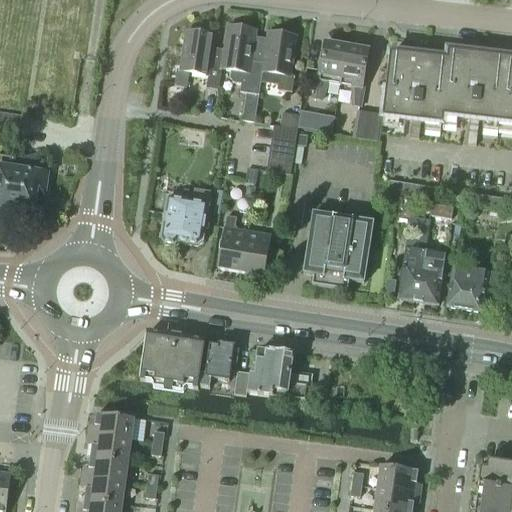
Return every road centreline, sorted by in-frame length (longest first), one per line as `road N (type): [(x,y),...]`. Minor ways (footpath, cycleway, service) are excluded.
road 1 (secondary): [(114,315),(154,313),(511,364)]
road 2 (secondary): [(511,350),(120,284)]
road 3 (tertiary): [(99,193),(128,42),(176,0)]
road 4 (tertiary): [(312,0),(511,22)]
road 5 (tertiary): [(55,461),(76,331)]
